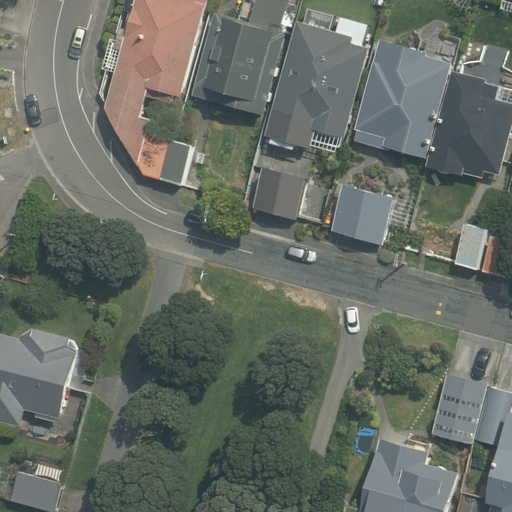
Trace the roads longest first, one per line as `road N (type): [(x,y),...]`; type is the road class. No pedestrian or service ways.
road 1 (residential): [(511,319),(182,230)]
road 2 (residential): [(182,230),(100,511)]
road 3 (residential): [(182,230),(143,217),(69,143),(53,56),(63,0)]
